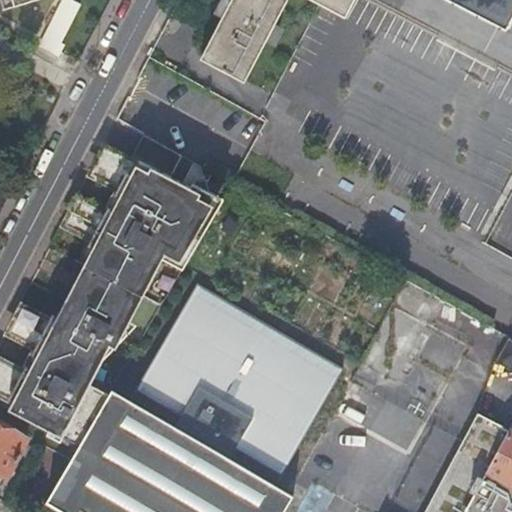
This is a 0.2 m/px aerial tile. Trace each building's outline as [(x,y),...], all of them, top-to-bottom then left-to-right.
[(3,0),(6,9),(35,0),(3,0)] [(81,5),(72,0),(66,0),(42,47),(59,57),(65,45),(61,43),(81,5)] [(285,0),(232,0),(202,58),(244,79),(285,0)] [(511,0),(450,0),(505,29),(511,15),(511,0)] [(193,163),(151,139),(136,167),(105,150),(92,175),(123,192),(110,217),(79,201),(65,227),(96,243),(84,266),(89,269),(71,304),(65,301),(53,324),(23,308),(9,334),(40,350),(27,374),(0,359),(0,393),(14,401),(9,410),(78,447),(108,396),(84,383),(94,364),(113,343),(111,342),(113,342),(115,341),(117,340),(118,339),(119,336),(120,334),(119,331),(118,329),(124,332),(145,293),(140,290),(161,253),(178,263),(203,220),(212,206),(193,196),(180,189),(193,163)] [(208,223),(212,216),(222,199),(198,187),(193,196),(212,206),(203,220),(208,223)] [(89,269),(84,266),(65,301),(71,304),(89,269)] [(139,388),(185,414),(202,385),(255,416),(238,445),(284,472),(344,368),(199,284),(139,388)] [(438,302),(404,284),(361,365),(395,383),(438,302)] [(511,372),(511,341),(508,339),(496,364),(511,372)] [(66,511),(283,511),(294,494),(231,458),(238,445),(255,416),(202,385),(185,414),(178,426),(116,390),(50,502),(66,511)] [(511,511),(511,431),(510,431),(509,432),(504,429),(504,427),(479,414),(464,443),(427,511),(511,511)] [(0,423),(0,471),(8,476),(28,439),(0,423)]
